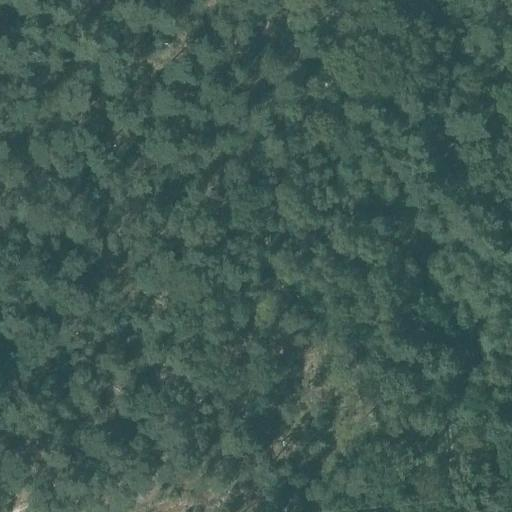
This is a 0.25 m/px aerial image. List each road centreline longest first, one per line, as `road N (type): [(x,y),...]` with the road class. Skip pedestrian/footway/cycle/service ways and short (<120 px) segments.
road 1 (track): [(426,511),(454,483),(450,428),(430,384),(294,297),(269,252),(286,183),(339,77),(339,0)]
road 2 (track): [(511,170),(490,180),(339,77)]
